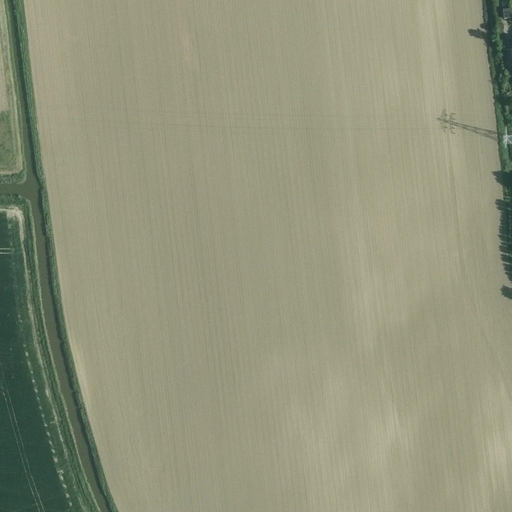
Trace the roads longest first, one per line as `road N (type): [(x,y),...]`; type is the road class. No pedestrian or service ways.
road 1 (track): [(0,211),(20,211),(36,343),(87,511)]
road 2 (track): [(0,168),(18,169),(0,0)]
